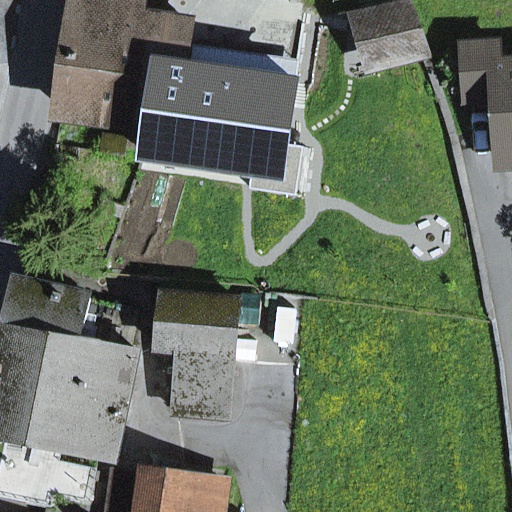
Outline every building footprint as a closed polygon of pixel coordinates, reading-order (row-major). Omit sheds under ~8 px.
[(151,123),(159,63),(181,66),(187,20),(144,14),(146,0),(84,0),(81,24),(75,23),(62,110),(151,123)] [(363,15),(376,68),(427,54),(413,2),(363,15)] [(499,97),(503,162),(511,161),(511,66),(499,68),(498,45),(464,47),(467,99),(499,97)] [(146,150),(200,158),(208,107),(213,70),(181,66),(159,63),(151,123),(146,150)] [(283,118),(208,107),(200,158),(275,169),(283,118)] [(135,309),(18,283),(0,363),(0,429),(9,432),(0,471),(0,494),(49,505),(51,495),(85,503),(93,470),(58,463),(63,442),(116,454),(139,354),(125,351),(135,309)] [(176,411),(230,416),(241,303),(166,296),(161,349),(181,351),(176,411)] [(106,511),(142,511),(148,474),(113,469),(106,511)] [(142,511),(223,511),(228,486),(148,474),(142,511)]
